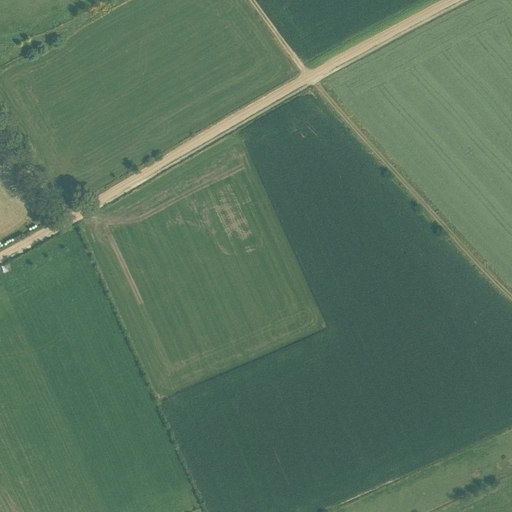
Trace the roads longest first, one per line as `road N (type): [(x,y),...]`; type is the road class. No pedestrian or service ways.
road 1 (track): [(307,77),(0,255)]
road 2 (track): [(453,0),(307,77)]
